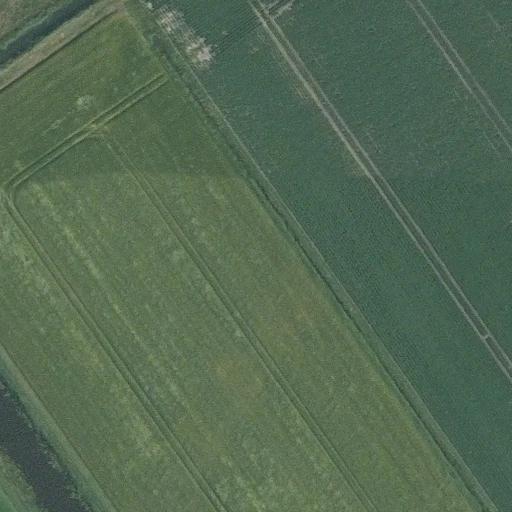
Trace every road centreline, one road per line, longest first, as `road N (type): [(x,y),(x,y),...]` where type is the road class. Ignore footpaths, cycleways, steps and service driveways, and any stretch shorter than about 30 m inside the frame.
road 1 (track): [(108,511),(0,356)]
road 2 (track): [(0,81),(117,0)]
